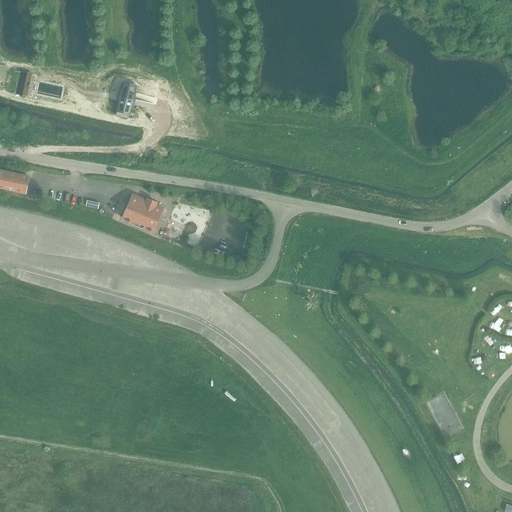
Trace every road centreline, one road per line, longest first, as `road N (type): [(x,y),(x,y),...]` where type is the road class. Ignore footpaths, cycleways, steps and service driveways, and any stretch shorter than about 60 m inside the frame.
road 1 (unclassified): [(0,255),(241,286),(270,261),(284,200)]
road 2 (unclassified): [(284,200),(0,154)]
road 3 (unclassified): [(477,215),(425,227),(284,200)]
